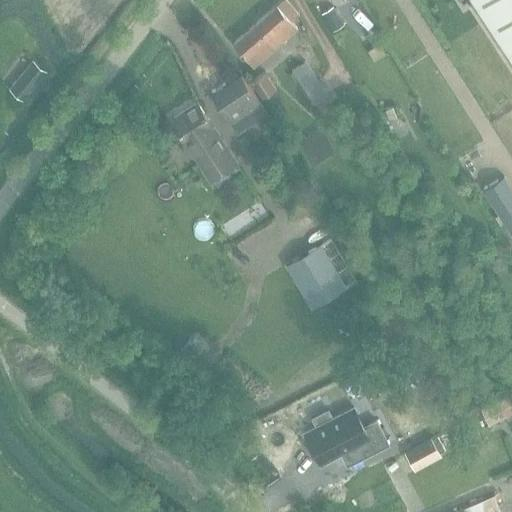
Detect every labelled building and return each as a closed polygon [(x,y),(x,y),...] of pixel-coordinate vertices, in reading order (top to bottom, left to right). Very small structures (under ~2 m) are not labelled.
[(282,0),(255,23),(276,47),(298,28),(291,20),(298,13),(287,0),(282,0)] [(511,0),(471,0),(511,63),(511,0)] [(321,13),(332,31),(344,24),(333,5),(321,13)] [(254,67),(276,47),(255,23),(233,43),(254,67)] [(212,27),(211,43),(226,43),(227,27),(212,27)] [(304,91),(316,83),(303,63),(291,70),(304,91)] [(252,81),(262,97),(275,89),(265,73),(252,81)] [(259,127),(269,120),(240,76),(211,95),(231,125),(250,113),(259,127)] [(316,83),(304,91),(313,105),(330,94),(321,80),(316,83)] [(209,177),(231,163),(218,142),(219,141),(194,101),(168,117),(193,156),(194,155),(209,177)] [(251,215),(253,218),(265,210),(259,200),(238,213),(243,221),(251,215)] [(506,426),(511,423),(511,391),(479,407),(488,425),(502,418),(506,426)] [(376,419),(363,425),(353,406),(332,417),(328,408),(312,417),(316,425),(304,432),(320,462),(345,450),(351,462),(388,443),(376,419)] [(403,451),(414,470),(441,454),(430,435),(403,451)] [(499,511),(492,496),(463,509),(456,511),(499,511)]
